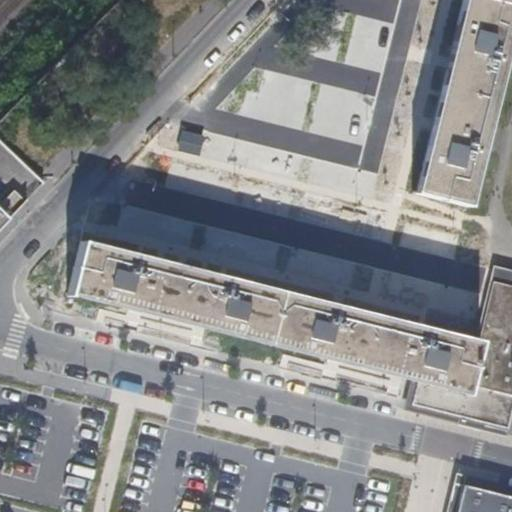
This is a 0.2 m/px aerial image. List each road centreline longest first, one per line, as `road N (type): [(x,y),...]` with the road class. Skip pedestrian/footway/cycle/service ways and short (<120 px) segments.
road 1 (residential): [(0,329),(511,466)]
road 2 (residential): [(257,0),(0,270)]
